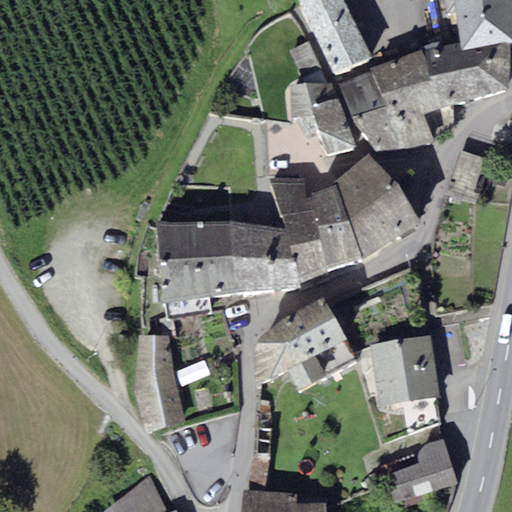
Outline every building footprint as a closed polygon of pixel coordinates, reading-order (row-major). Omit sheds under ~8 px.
[(344,0),(295,0),(334,74),(372,57),(344,0)] [(511,0),(446,0),(448,15),(457,13),(462,44),(463,51),(509,43),(511,42),(511,0)] [(332,83),(309,42),(290,51),(308,84),(332,83)] [(463,51),(462,44),(422,51),(446,108),(509,89),(509,43),(463,51)] [(423,116),(446,108),(422,51),(372,69),(374,73),(387,107),(416,100),(423,116)] [(374,73),(340,85),(356,124),(378,150),(434,142),(423,116),(416,100),(387,107),(374,73)] [(291,86),(293,118),(314,115),(311,108),(339,99),(332,83),(308,84),(291,86)] [(328,156),(358,148),(341,98),(339,99),(311,108),(314,115),(328,156)] [(422,225),(369,157),(336,185),(365,260),(422,225)] [(232,258),(244,294),(305,290),(329,280),(329,272),(315,195),(312,179),(272,179),(287,229),(232,221),(232,258)] [(315,195),(329,272),(365,260),(336,185),(315,195)] [(158,222),(166,306),(209,299),(244,294),(232,258),(232,221),(158,222)] [(328,378),(358,362),(325,298),(286,320),(269,332),(259,343),(255,351),(257,387),(290,371),(300,391),(328,378)] [(212,311),(209,299),(166,306),(168,319),(212,311)] [(431,335),(371,345),(381,406),(441,397),(431,335)] [(136,393),(149,433),(188,422),(177,378),(169,337),(142,336),(136,393)] [(386,477),(397,505),(458,484),(445,440),(431,445),(427,447),(423,451),(421,454),(420,458),(420,462),(420,464),(386,477)] [(266,492),(270,461),(254,459),(249,490),(266,492)] [(168,511),(151,477),(104,511),(168,511)] [(244,490),(242,511),(325,511),(325,505),(298,504),(298,495),(266,492),(249,490),(244,490)]
